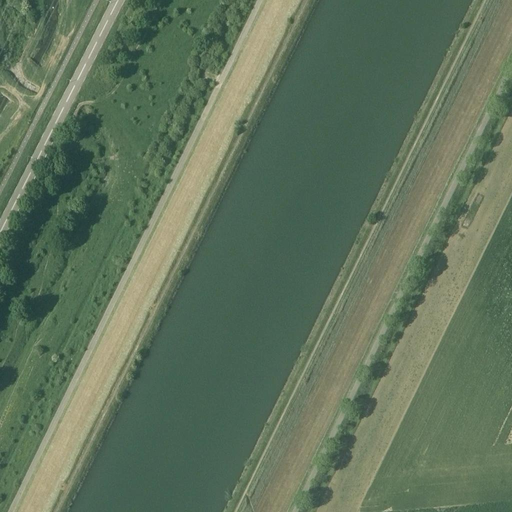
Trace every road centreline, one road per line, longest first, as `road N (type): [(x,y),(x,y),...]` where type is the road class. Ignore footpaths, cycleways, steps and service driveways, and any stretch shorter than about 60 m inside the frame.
road 1 (unclassified): [(10,511),(260,0)]
road 2 (unclassified): [(293,511),(511,66)]
road 3 (tertiary): [(0,235),(119,0)]
